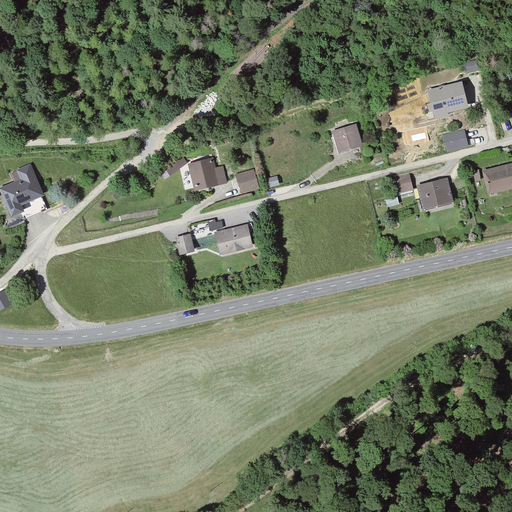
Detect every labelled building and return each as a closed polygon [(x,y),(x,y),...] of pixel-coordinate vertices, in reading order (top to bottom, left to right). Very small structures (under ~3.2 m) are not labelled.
[(243,63),(251,71),(267,56),(259,48),(243,63)] [(462,78),(426,88),(434,117),(470,107),(462,78)] [(356,122),(331,131),(339,153),(364,144),(356,122)] [(466,129),(442,134),(446,151),(469,146),(466,129)] [(212,156),(188,163),(195,189),(220,182),(212,156)] [(17,181),(2,188),(15,219),(29,213),(25,205),(47,196),(32,162),(12,171),(17,181)] [(511,162),(482,170),(489,194),(511,188),(511,162)] [(254,168),(235,174),(241,193),(260,188),(254,168)] [(412,174),(396,179),(400,194),(417,190),(412,174)] [(447,177),(417,184),(423,210),(454,203),(447,177)] [(224,228),(222,217),(210,219),(212,230),(224,228)] [(248,223),(213,230),(219,255),(232,252),(239,257),(244,250),(253,247),(248,223)] [(190,233),(177,237),(181,254),(195,250),(190,233)] [(4,290),(0,292),(0,309),(11,303),(4,290)]
